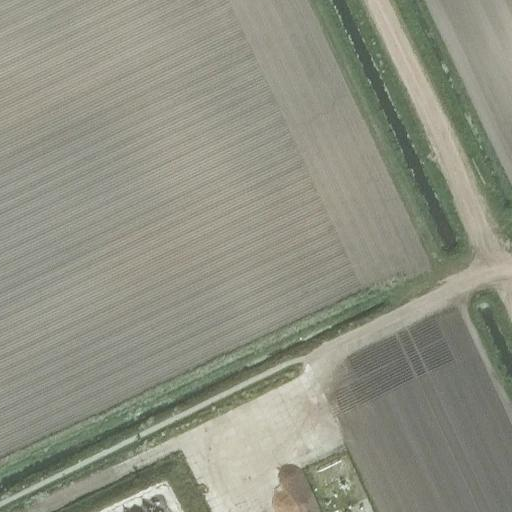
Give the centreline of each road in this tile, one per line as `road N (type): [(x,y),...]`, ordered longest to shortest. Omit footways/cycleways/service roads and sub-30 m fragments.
road 1 (track): [(511,294),(373,0)]
road 2 (unclassified): [(301,360),(477,273),(511,272)]
